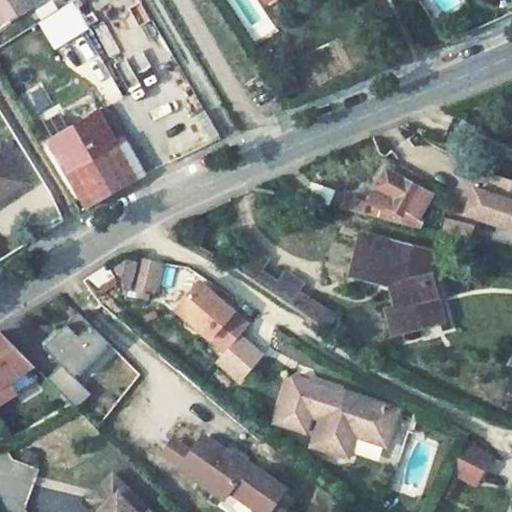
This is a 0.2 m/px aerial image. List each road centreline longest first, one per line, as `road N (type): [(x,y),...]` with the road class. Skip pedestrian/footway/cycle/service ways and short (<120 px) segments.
road 1 (residential): [(511,61),(174,202),(0,301)]
road 2 (unknown): [(511,440),(434,410),(144,219)]
road 3 (unknown): [(388,113),(511,160)]
